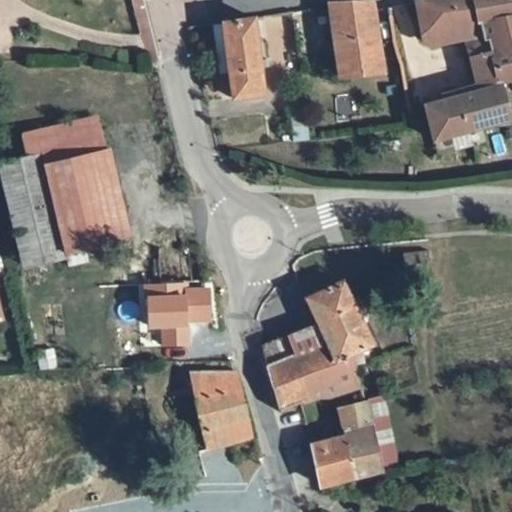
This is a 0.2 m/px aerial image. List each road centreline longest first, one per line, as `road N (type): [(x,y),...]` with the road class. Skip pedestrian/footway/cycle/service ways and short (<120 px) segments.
road 1 (tertiary): [(289,511),(243,343),(244,267)]
road 2 (residential): [(511,210),(331,214),(284,227)]
road 3 (tertiary): [(225,216),(160,18)]
road 4 (residential): [(160,18),(290,0)]
